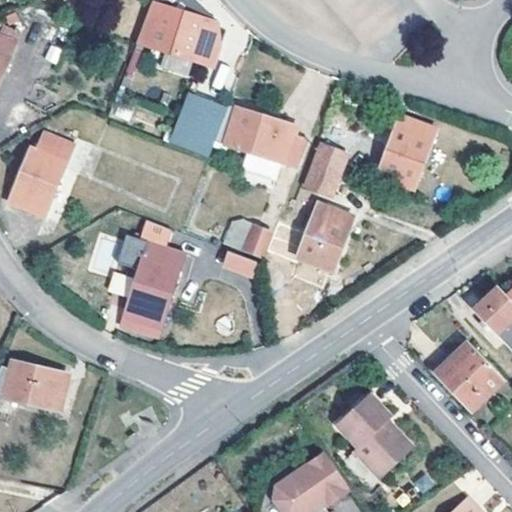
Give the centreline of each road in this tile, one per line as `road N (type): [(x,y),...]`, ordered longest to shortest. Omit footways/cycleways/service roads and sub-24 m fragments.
road 1 (residential): [(0,263),(75,338),(228,410)]
road 2 (residential): [(240,0),(276,36),(399,79),(456,78)]
road 3 (residential): [(360,324),(511,486)]
road 4 (tertiary): [(360,324),(511,219)]
road 5 (tertiary): [(100,511),(228,410)]
road 6 (tertiary): [(228,410),(360,324)]
